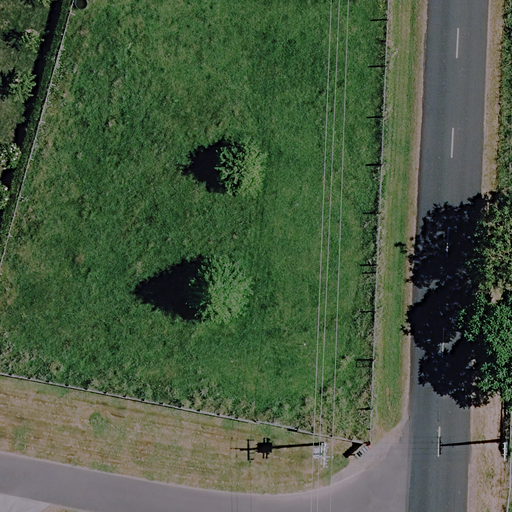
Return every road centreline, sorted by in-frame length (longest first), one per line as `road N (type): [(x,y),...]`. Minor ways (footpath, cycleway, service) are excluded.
road 1 (unclassified): [(454,0),(438,511)]
road 2 (residential): [(206,511),(0,472)]
